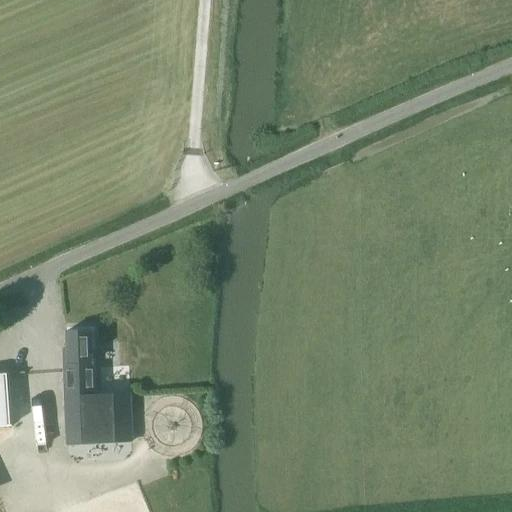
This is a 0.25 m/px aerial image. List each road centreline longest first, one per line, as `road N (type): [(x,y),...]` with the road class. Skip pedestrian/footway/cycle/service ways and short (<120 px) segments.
road 1 (unclassified): [(0,291),(511,65)]
road 2 (track): [(203,0),(190,169),(199,202)]
